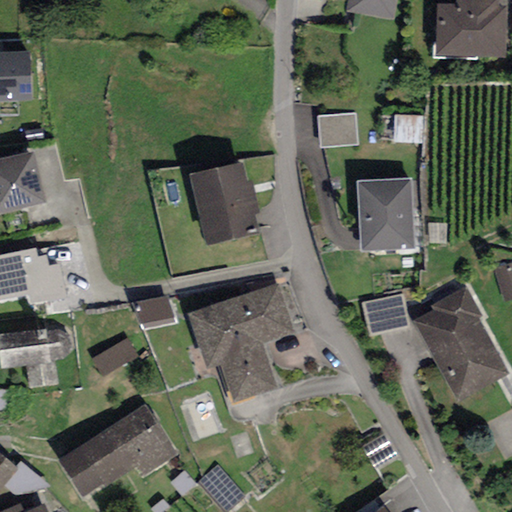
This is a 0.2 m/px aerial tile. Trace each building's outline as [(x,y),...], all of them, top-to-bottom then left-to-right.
[(399,0),(348,0),(347,14),(397,22),(399,0)] [(454,0),(455,9),(436,9),(436,57),(506,58),(506,11),(498,11),(498,0),(454,0)] [(29,56),(0,56),(0,104),(31,103),(29,56)] [(356,115),(319,116),(320,145),(357,144),(356,115)] [(425,143),(425,116),(395,116),(395,143),(425,143)] [(33,156),(0,164),(0,219),(47,207),(33,156)] [(261,229),(244,158),(190,171),(207,242),(261,229)] [(412,177),(359,179),(362,248),(415,246),(412,177)] [(35,253),(0,259),(0,306),(28,301),(30,310),(68,302),(61,267),(49,270),(47,258),(37,260),(35,253)] [(511,261),(493,267),(504,301),(511,298),(511,261)] [(278,283),(188,311),(205,367),(222,361),(234,398),(276,384),(262,341),(293,332),(278,283)] [(484,314),(466,283),(432,302),(435,307),(414,319),(458,399),(508,372),(478,318),(484,314)] [(166,295),(133,301),(140,322),(172,314),(166,295)] [(403,296),(364,304),(370,334),(409,326),(403,296)] [(46,331),(0,337),(0,360),(2,371),(28,367),(32,388),(56,384),(53,362),(62,361),(70,353),(68,337),(56,331),(46,333),(46,331)] [(136,355),(126,339),(93,359),(103,375),(136,355)] [(178,453),(143,402),(57,461),(83,499),(136,463),(144,476),(178,453)] [(0,486),(17,464),(0,451),(0,486)] [(245,494),(216,464),(197,482),(225,511),(245,494)] [(20,502),(0,510),(0,511),(51,511),(46,499),(23,509),(20,502)]
